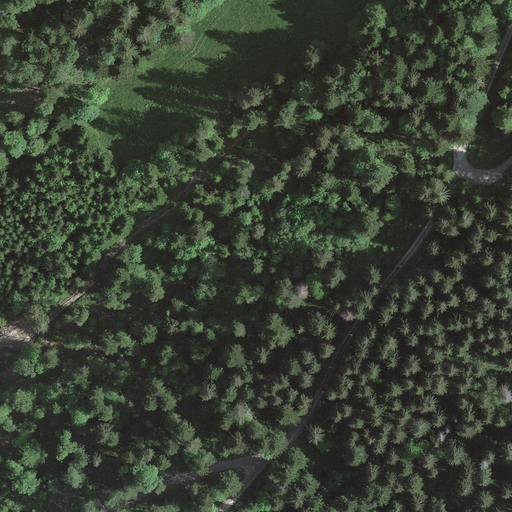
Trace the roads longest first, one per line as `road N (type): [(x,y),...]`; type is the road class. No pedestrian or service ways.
road 1 (track): [(468,167),(404,252),(336,379),(277,449)]
road 2 (track): [(267,462),(233,462),(142,489),(106,511)]
road 3 (track): [(511,12),(463,139),(468,167)]
